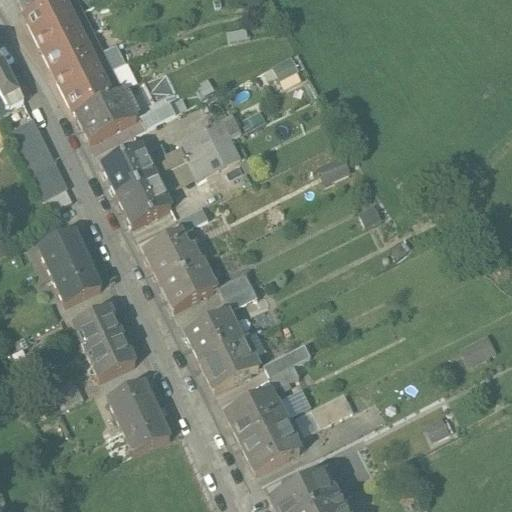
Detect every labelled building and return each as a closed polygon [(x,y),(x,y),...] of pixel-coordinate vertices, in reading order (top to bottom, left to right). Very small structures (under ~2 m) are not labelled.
[(14,0),(25,20),(63,0),(14,0)] [(81,17),(72,0),(63,0),(25,20),(34,40),(81,17)] [(91,37),(81,17),(34,40),(45,60),(91,37)] [(101,57),(91,37),(45,60),(55,80),(101,57)] [(111,77),(101,57),(55,80),(65,100),(111,77)] [(0,64),(0,99),(8,115),(23,108),(3,67),(0,64)] [(121,97),(111,77),(65,100),(75,121),(121,97)] [(136,126),(121,97),(75,121),(89,149),(136,126)] [(167,109),(140,123),(145,135),(173,121),(167,109)] [(220,126),(229,145),(240,140),(231,121),(220,126)] [(43,206),(44,205),(51,220),(73,209),(32,126),(8,138),(43,206)] [(176,148),(179,154),(186,168),(230,146),(229,145),(220,126),(176,148)] [(230,146),(186,168),(195,187),(239,165),(230,146)] [(186,168),(179,154),(148,170),(139,152),(100,172),(116,203),(155,184),(186,168)] [(340,165),(324,173),(330,186),(347,178),(340,165)] [(170,214),(155,184),(116,203),(132,233),(170,214)] [(177,226),(184,239),(208,227),(201,214),(177,226)] [(38,255),(64,312),(100,296),(89,271),(87,271),(84,265),(86,264),(74,239),(38,255)] [(194,271),(178,241),(144,258),(159,289),(194,271)] [(198,269),(194,271),(159,289),(174,317),(213,298),(198,269)] [(245,280),(217,294),(223,306),(251,292),(245,280)] [(251,292),(223,306),(230,319),(258,304),(251,292)] [(108,313),(72,330),(98,387),(134,370),(123,345),(121,346),(118,338),(119,338),(108,313)] [(199,367),(243,345),(230,319),(225,321),(224,320),(185,340),(199,367)] [(470,369),(496,355),(487,338),(461,351),(470,369)] [(259,376),(243,345),(199,367),(214,399),(259,376)] [(264,372),(270,384),(293,372),(310,363),(304,352),(264,372)] [(293,372),(270,384),(276,396),(299,384),(293,372)] [(78,384),(56,390),(61,409),(83,404),(78,384)] [(154,412),(142,388),(106,404),(133,462),(169,445),(157,421),(156,421),(152,413),(154,412)] [(283,428),(268,398),(225,420),(240,450),(283,428)] [(332,403),(310,414),(320,432),(341,422),(332,403)] [(445,421),(428,430),(433,441),(450,433),(445,421)] [(299,460),(283,428),(240,450),(256,481),(299,460)] [(322,473),(266,501),(270,511),(317,511),(337,502),(322,473)] [(342,511),(337,502),(317,511),(342,511)]
